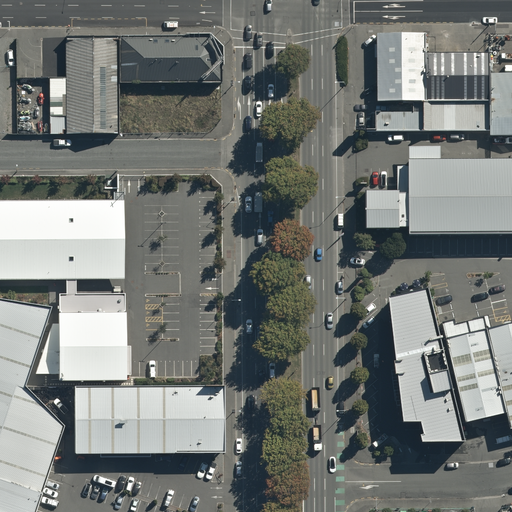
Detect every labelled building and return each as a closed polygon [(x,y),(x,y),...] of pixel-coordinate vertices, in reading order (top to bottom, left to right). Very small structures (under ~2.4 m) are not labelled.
[(423,28),(376,28),(377,97),(423,97),(423,28)] [(210,35),(116,37),(116,84),(224,83),(223,47),(210,35)] [(116,37),(65,37),(66,78),(66,134),(117,133),(116,84),(116,37)] [(486,50),(425,50),(425,96),(486,96),(486,50)] [(511,69),(488,69),(489,128),(511,127),(511,69)] [(66,78),(50,78),(50,134),(66,134),(66,78)] [(487,100),(422,100),(422,128),(487,128),(487,100)] [(119,174),(106,174),(106,196),(120,196),(119,174)] [(0,279),(76,279),(124,279),(124,200),(0,200),(0,279)] [(59,382),(127,381),(126,292),(77,293),(76,279),(66,279),(66,295),(59,295),(59,314),(53,314),(31,375),(58,375),(59,382)] [(461,434),(425,282),(386,291),(401,414),(418,414),(421,428),(418,428),(419,435),(461,434)] [(0,295),(0,510),(5,511),(33,511),(62,423),(22,380),(47,301),(0,295)] [(511,317),(446,333),(466,415),(505,406),(509,422),(511,421),(511,317)] [(75,387),(75,455),(175,454),(223,454),(223,386),(75,387)]
